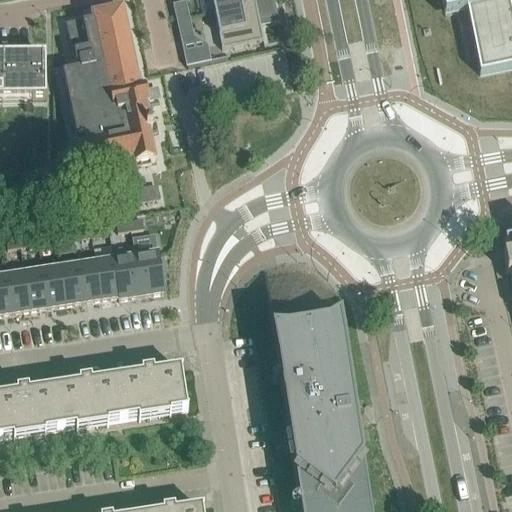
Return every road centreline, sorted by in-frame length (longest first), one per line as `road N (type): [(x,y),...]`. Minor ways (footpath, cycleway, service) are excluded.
road 1 (secondary): [(465,511),(415,246)]
road 2 (secondary): [(380,251),(436,511)]
road 3 (residential): [(0,511),(229,480)]
road 4 (residential): [(0,363),(206,333)]
road 5 (residential): [(229,480),(206,333)]
road 6 (secondary): [(332,0),(359,141)]
road 7 (secondary): [(394,133),(361,0)]
road 8 (residential): [(330,190),(244,213),(229,244)]
